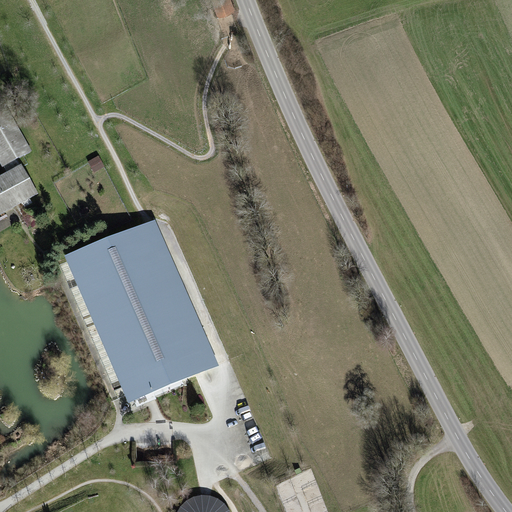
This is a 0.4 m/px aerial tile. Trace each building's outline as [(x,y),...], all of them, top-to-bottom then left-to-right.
[(228,0),(214,0),(220,15),(233,11),(228,0)] [(0,100),(0,151),(3,158),(0,159),(0,160),(3,167),(7,164),(12,173),(11,174),(13,177),(0,184),(0,209),(11,203),(13,207),(36,194),(21,168),(16,160),(30,152),(26,145),(25,146),(1,105),(2,104),(0,100)] [(89,159),(94,171),(105,166),(100,154),(89,159)] [(144,229),(71,261),(133,403),(182,381),(184,385),(190,383),(188,379),(206,371),(144,229)] [(251,464),(271,457),(268,448),(247,456),(251,464)] [(228,511),(223,505),(215,500),(206,498),(197,499),(189,502),(182,508),(180,511),(228,511)]
